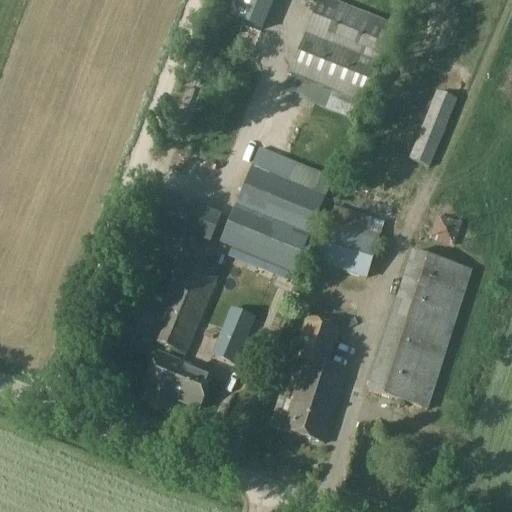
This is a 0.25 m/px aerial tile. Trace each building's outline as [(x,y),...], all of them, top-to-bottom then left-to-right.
[(319,0),(289,75),(333,92),(365,105),(396,29),(323,0),(319,0)] [(409,161),(429,170),(457,102),(436,94),(409,161)] [(288,165),(257,153),(251,170),(282,182),(288,165)] [(282,182),(251,170),(221,245),(295,275),(325,199),(282,182)] [(149,189),(142,206),(203,229),(210,212),(149,189)] [(329,228),(317,266),(367,281),(378,242),(329,228)] [(149,316),(140,339),(182,357),(215,278),(180,264),(157,319),(149,316)] [(418,344),(458,358),(468,331),(467,331),(457,327),(463,311),(433,301),(418,344)] [(218,342),(242,352),(254,320),(230,310),(218,342)] [(324,446),(346,374),(328,368),(340,331),(306,320),(294,358),(305,362),(288,415),(276,411),(271,429),(324,446)] [(458,358),(418,344),(403,387),(432,397),(438,381),(449,385),(458,358)] [(175,384),(182,366),(159,356),(145,388),(151,391),(145,403),(168,413),(173,401),(181,404),(188,390),(175,384)] [(391,399),(401,370),(380,363),(370,392),(391,399)] [(212,379),(182,366),(175,384),(188,390),(181,404),(199,412),(212,379)]
